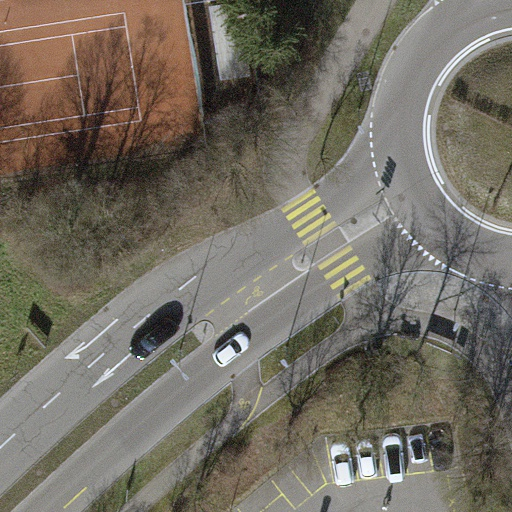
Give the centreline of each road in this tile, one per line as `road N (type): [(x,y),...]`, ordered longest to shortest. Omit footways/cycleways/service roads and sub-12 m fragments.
road 1 (secondary): [(395,155),(199,286),(0,463)]
road 2 (secondary): [(36,511),(248,330),(342,265),(430,224)]
road 3 (secondary): [(470,9),(416,54),(400,86),(395,155)]
